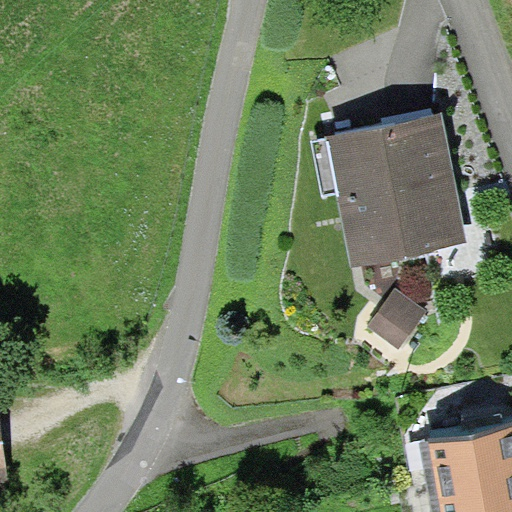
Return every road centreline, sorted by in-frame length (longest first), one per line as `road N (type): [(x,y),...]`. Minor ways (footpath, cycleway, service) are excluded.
road 1 (residential): [(92,511),(152,430),(194,313),(212,138),(244,0)]
road 2 (residential): [(458,0),(511,128)]
